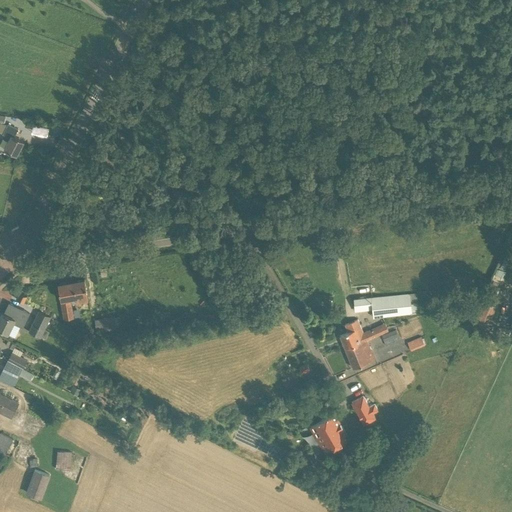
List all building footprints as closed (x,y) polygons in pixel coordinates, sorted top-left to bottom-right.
[(18,129),(8,124),(3,134),(10,138),(4,149),(16,155),(24,141),(14,137),(18,129)] [(85,279),(74,281),(58,284),(64,320),(73,318),(70,299),(77,298),(77,302),(88,300),(85,279)] [(480,308),(477,317),(489,321),(495,305),(492,304),(496,291),(485,287),(478,307),(480,308)] [(23,303),(27,296),(20,292),(16,299),(23,303)] [(373,317),(411,314),(410,296),(354,301),(355,309),(372,307),(373,317)] [(22,327),(29,313),(9,303),(4,313),(2,313),(0,317),(0,329),(8,334),(13,323),(22,327)] [(39,311),(36,316),(29,332),(40,338),(41,336),(46,339),(49,332),(45,329),(51,317),(39,311)] [(96,333),(117,330),(115,316),(94,319),(96,333)] [(340,336),(345,349),(366,340),(386,332),(383,324),(368,331),(367,329),(363,331),(358,319),(345,325),(348,332),(340,336)] [(386,346),(400,340),(396,330),(382,336),(386,346)] [(411,352),(425,346),(422,338),(408,343),(411,352)] [(366,340),(345,349),(353,368),(369,362),(376,359),(372,349),(370,350),(366,340)] [(12,352),(7,360),(22,368),(23,369),(28,360),(12,352)] [(16,375),(18,376),(22,368),(7,360),(3,368),(16,375)] [(302,374),(309,369),(306,364),(299,368),(302,374)] [(25,377),(28,372),(23,369),(20,375),(25,377)] [(80,390),(74,386),(70,392),(77,396),(80,390)] [(0,410),(12,417),(20,401),(0,390),(0,410)] [(363,396),(352,403),(364,425),(376,419),(373,413),(378,411),(375,404),(369,407),(363,396)] [(349,439),(334,413),(311,426),(326,453),(349,439)] [(0,450),(7,454),(14,439),(0,431),(0,450)] [(57,468),(70,469),(72,451),(58,450),(57,468)] [(34,470),(26,493),(41,498),(49,476),(34,470)]
